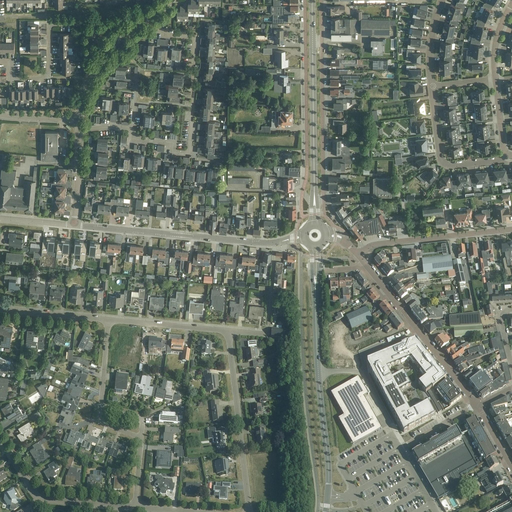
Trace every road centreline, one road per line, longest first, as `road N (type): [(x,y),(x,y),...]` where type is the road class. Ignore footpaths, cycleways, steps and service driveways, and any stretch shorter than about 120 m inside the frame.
road 1 (secondary): [(325,511),(315,247)]
road 2 (tertiary): [(274,243),(74,225)]
road 3 (residential): [(305,0),(302,193)]
road 4 (residential): [(476,404),(357,255)]
road 5 (residential): [(249,511),(228,330)]
road 6 (residential): [(7,62),(8,77),(44,78),(49,24),(77,24),(107,50)]
road 7 (residential): [(135,507),(38,497),(0,437)]
road 8 (tertiary): [(357,255),(374,244),(511,229)]
road 9 (secondary): [(314,199),(312,41)]
road 10 (residential): [(323,198),(321,41)]
road 11 (residential): [(430,86),(443,164),(498,161),(506,153)]
road 12 (residential): [(228,330),(268,334),(274,243)]
road 13 (residential): [(108,319),(228,330)]
